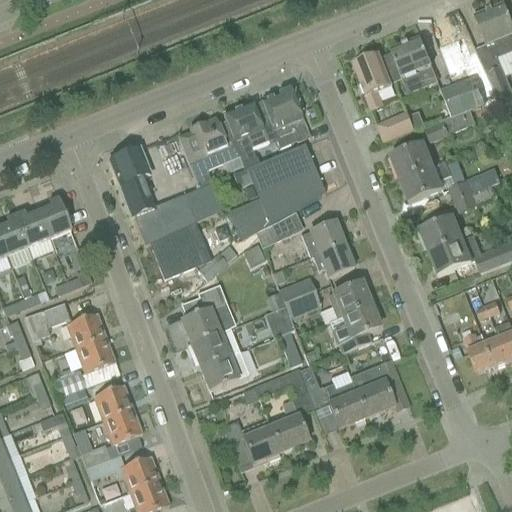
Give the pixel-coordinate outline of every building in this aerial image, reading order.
[(511,28),(510,26),(503,9),(474,20),(485,50),(476,53),(483,72),(485,78),(487,77),(497,104),(498,104),(505,122),(511,119),(511,96),(506,81),(499,63),(511,58),(511,28)] [(390,54),(392,59),(402,83),(408,98),(437,86),(419,43),(390,54)] [(479,70),(477,65),(468,44),(441,55),(452,81),(479,70)] [(402,83),(392,59),(380,63),(378,59),(353,69),(371,115),(382,111),(377,97),(391,91),(390,88),(402,83)] [(465,117),(454,90),(441,95),(452,122),(465,117)] [(260,107),(270,131),(279,153),(296,146),(297,147),(308,142),(301,124),(302,123),(290,94),(289,94),(277,98),(278,100),(260,107)] [(238,162),(241,169),(255,163),(251,154),(267,147),(262,135),(270,131),(260,107),(252,111),(251,109),(223,121),(225,126),(239,162),(238,162)] [(424,131),(418,116),(408,120),(413,134),(414,135),(424,131)] [(443,128),(425,135),(429,147),(447,140),(447,139),(470,130),(465,117),(452,122),(453,125),(443,128)] [(407,118),(377,130),(383,146),(413,134),(408,120),(407,118)] [(177,142),(198,194),(212,189),(206,175),(238,162),(239,162),(225,126),(217,130),(215,124),(189,134),(190,137),(177,142)] [(390,162),(399,185),(433,172),(424,149),(390,162)] [(257,204),(225,217),(245,243),(324,200),(303,150),(245,174),(257,204)] [(133,220),(135,224),(134,224),(144,251),(152,248),(192,230),(222,216),(212,189),(198,194),(154,211),(141,182),(148,179),(138,154),(109,166),(131,221),(133,220)] [(442,194),(439,186),(450,181),(445,167),(433,172),(399,185),(408,207),(442,194)] [(495,175),(466,187),(449,194),(454,206),(489,190),(490,192),(500,187),(495,175)] [(494,202),(490,192),(489,190),(454,206),(459,217),(494,202)] [(49,212),(40,216),(50,242),(70,235),(56,202),(47,206),(49,212)] [(50,242),(40,216),(25,222),(23,216),(14,220),(27,252),(50,242)] [(419,236),(428,258),(462,245),(452,218),(435,225),(437,229),(419,236)] [(255,239),(261,253),(300,237),(292,219),(274,229),(255,239)] [(27,252),(14,220),(5,223),(7,229),(0,231),(0,245),(6,260),(27,252)] [(309,264),(311,263),(344,250),(334,227),(299,241),(309,264)] [(154,252),(152,253),(164,284),(189,273),(194,271),(194,270),(206,265),(201,254),(192,230),(152,248),(154,252)] [(473,241),(462,245),(428,258),(437,281),(466,269),(471,267),(475,266),(480,278),(511,265),(511,246),(480,259),(473,241)] [(353,273),(344,250),(311,263),(317,277),(323,275),(327,283),(353,273)] [(227,253),(219,260),(226,269),(235,262),(227,253)] [(256,254),(242,261),(250,278),(264,271),(256,254)] [(218,258),(197,275),(205,286),(226,269),(219,260),(218,258)] [(78,283),(68,287),(71,295),(91,287),(86,274),(76,277),(78,283)] [(275,292),(285,288),(281,277),(270,281),(275,292)] [(36,299),(30,302),(22,282),(16,284),(21,298),(24,304),(27,312),(39,307),(36,299)] [(277,295),(278,297),(283,309),(315,296),(309,283),(277,295)] [(71,295),(68,287),(55,292),(58,300),(71,295)] [(338,296),(326,301),(335,324),(373,308),(368,295),(363,297),(359,288),(338,296)] [(188,323),(180,326),(189,350),(229,334),(232,333),(216,293),(196,300),(198,304),(183,310),(188,323)] [(321,312),(315,296),(283,309),(284,312),(285,312),(291,327),(300,323),(299,321),(321,312)] [(278,297),(266,302),(271,317),(284,312),(283,309),(278,297)] [(24,304),(2,314),(5,322),(27,312),(24,304)] [(496,306),(485,310),(490,322),(500,317),(496,306)] [(64,308),(23,323),(34,353),(40,350),(38,344),(49,340),(46,333),(70,325),(64,308)] [(335,324),(328,326),(341,358),(351,354),(370,347),(366,338),(377,333),(373,323),(379,321),(373,308),(335,324)] [(480,326),(490,322),(485,310),(475,314),(480,326)] [(284,312),(263,321),(266,329),(288,321),(284,312)] [(95,319),(66,330),(71,344),(75,355),(105,343),(95,319)] [(15,346),(4,350),(6,356),(17,352),(25,348),(17,327),(4,332),(8,341),(12,340),(15,346)] [(511,363),(511,335),(509,328),(494,334),(498,344),(507,366),(511,363)] [(237,357),(229,334),(189,350),(186,351),(189,361),(193,360),(198,373),(237,357)] [(294,351),(289,337),(278,342),(283,356),(289,372),(301,368),(294,351)] [(474,339),(463,343),(468,356),(467,356),(476,378),(491,372),(482,350),(479,351),(474,339)] [(105,343),(75,355),(84,379),(113,367),(105,343)] [(498,344),(482,350),(491,372),(507,366),(498,344)] [(25,348),(17,352),(21,364),(30,360),(25,348)] [(319,366),(315,354),(304,358),(308,370),(319,366)] [(247,381),(237,357),(198,373),(207,397),(220,392),(221,393),(224,392),(224,390),(247,381)] [(368,392),(355,397),(365,422),(393,411),(388,400),(402,394),(390,366),(362,377),(368,392)] [(297,374),(296,375),(305,398),(318,392),(309,371),(298,376),(297,374)] [(78,375),(52,385),(59,403),(84,393),(80,380),(78,375)] [(305,398),(296,375),(253,392),(258,406),(291,392),(294,402),(305,398)] [(46,400),(41,387),(37,377),(23,383),(32,405),(37,403),(46,400)] [(365,422),(355,397),(354,398),(350,387),(333,394),(331,390),(321,394),(327,409),(337,434),(365,422)] [(92,402),(101,426),(131,414),(122,391),(92,402)] [(50,412),(46,400),(37,403),(41,415),(50,412)] [(287,425),(270,432),(279,457),(307,446),(290,405),(280,409),(287,425)] [(141,439),(131,414),(101,426),(111,450),(141,439)] [(70,439),(65,427),(62,418),(38,427),(42,436),(57,430),(62,442),(70,439)] [(235,428),(222,433),(231,457),(244,452),(251,469),(266,462),(268,466),(279,462),(277,458),(279,457),(270,432),(268,433),(266,426),(249,432),(252,440),(242,444),(235,428)] [(70,439),(62,442),(66,455),(75,451),(70,439)] [(80,459),(85,473),(109,464),(104,450),(80,459)] [(119,460),(109,464),(85,473),(92,491),(97,489),(95,484),(114,477),(116,483),(122,481),(128,498),(158,486),(149,462),(123,472),(119,460)] [(0,490),(12,486),(4,465),(0,466),(0,490)] [(75,472),(66,475),(70,487),(80,484),(75,472)] [(80,484),(70,487),(75,500),(78,498),(85,496),(80,484)] [(0,511),(8,511),(21,507),(12,486),(0,490),(0,511)] [(163,511),(168,510),(158,486),(128,498),(133,511),(163,511)] [(120,488),(101,492),(103,504),(122,500),(120,488)]
